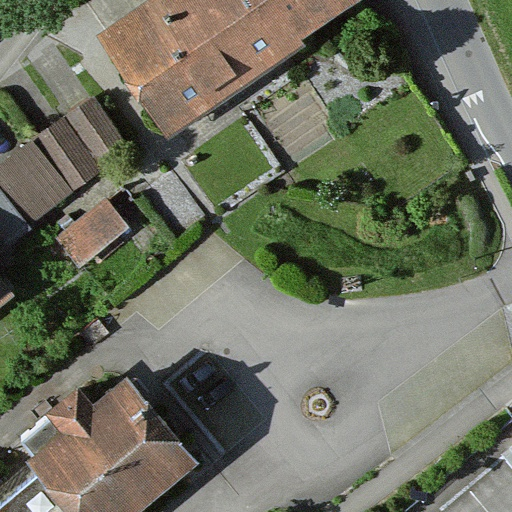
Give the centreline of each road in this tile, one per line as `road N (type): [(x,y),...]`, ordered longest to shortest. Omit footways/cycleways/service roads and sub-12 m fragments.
road 1 (unknown): [(347,378),(186,238)]
road 2 (tertiary): [(511,151),(441,0)]
